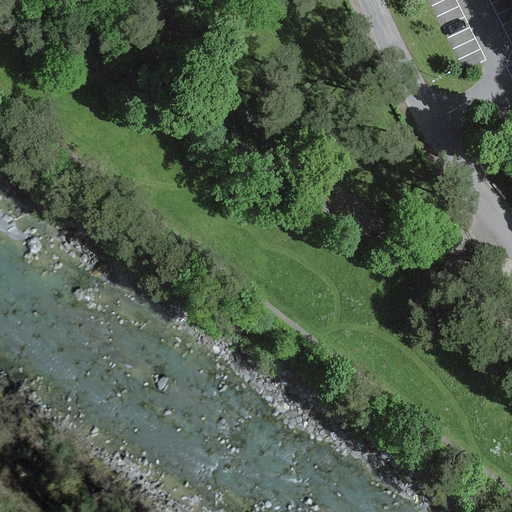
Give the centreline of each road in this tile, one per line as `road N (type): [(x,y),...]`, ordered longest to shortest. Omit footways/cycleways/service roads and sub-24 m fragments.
road 1 (track): [(511,318),(253,126),(160,0)]
road 2 (tertiary): [(511,241),(431,120),(371,0)]
